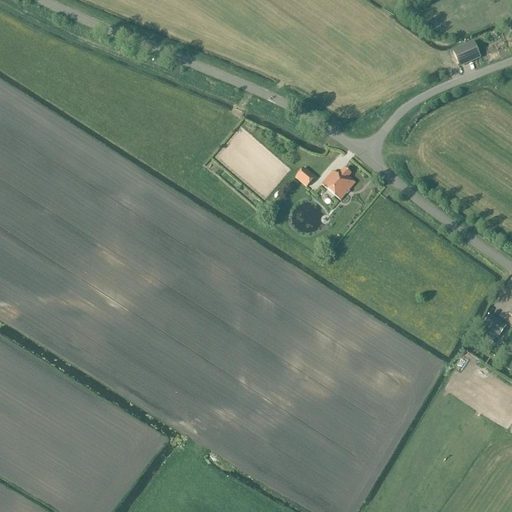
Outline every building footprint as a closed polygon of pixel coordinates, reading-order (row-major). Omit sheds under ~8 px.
[(481,59),(473,42),(452,52),(459,68),(481,59)] [(333,162),(337,166),(344,161),(341,156),(333,162)] [(313,178),(302,169),(295,178),(306,187),(313,178)] [(348,178),(350,175),(344,169),(338,177),(333,172),(322,185),(341,201),(355,184),(348,178)] [(504,328),(488,317),(482,326),(498,337),(504,328)] [(216,468),(222,459),(210,452),(205,461),(216,468)]
